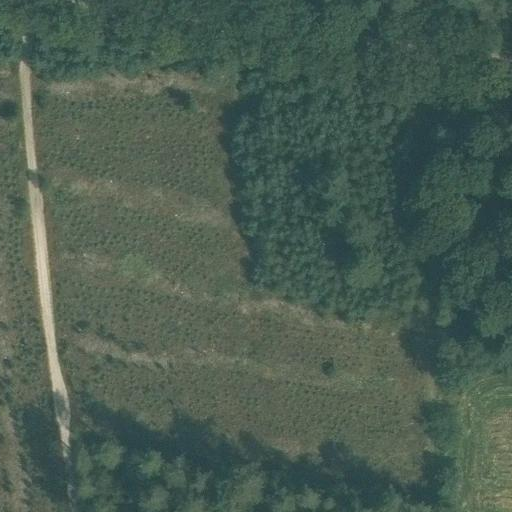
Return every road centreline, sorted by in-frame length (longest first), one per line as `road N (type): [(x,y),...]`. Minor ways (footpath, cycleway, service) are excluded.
road 1 (track): [(67,511),(3,0)]
road 2 (track): [(431,511),(424,43)]
road 3 (track): [(142,7),(424,43)]
